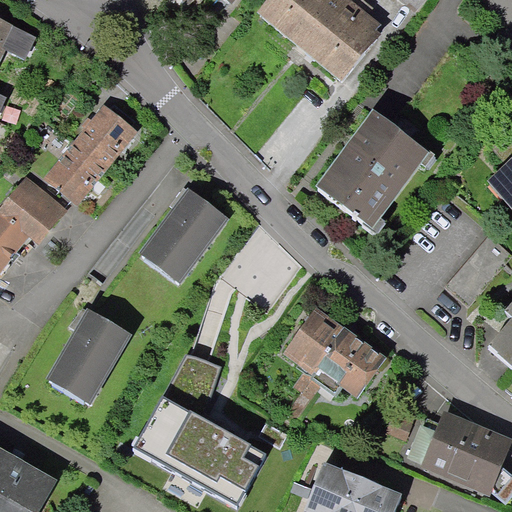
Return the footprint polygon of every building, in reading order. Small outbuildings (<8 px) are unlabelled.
[(198,0),(176,0),(189,11),(198,0)] [(221,0),(238,14),(249,0),(221,0)] [(275,0),(260,21),(348,89),(390,35),(396,40),(416,15),(401,3),(403,0),(275,0)] [(0,76),(20,33),(0,23),(0,76)] [(134,133),(102,106),(42,178),(74,205),(134,133)] [(330,199),(385,238),(439,162),(384,123),(330,199)] [(511,169),(493,188),(511,207),(511,169)] [(72,215),(27,179),(0,213),(0,278),(29,241),(43,252),(72,215)] [(140,257),(179,286),(226,222),(187,193),(140,257)] [(511,268),(511,262),(490,242),(445,291),(470,314),(511,268)] [(318,307),(284,353),(311,374),(344,327),(318,307)] [(48,382),(90,406),(131,337),(90,313),(48,382)] [(342,386),(358,397),(386,356),(344,327),(311,374),(309,377),(336,395),(342,386)] [(511,336),(498,354),(511,365),(511,336)] [(185,357),(163,398),(203,420),(221,371),(185,357)] [(203,420),(163,398),(133,451),(237,510),(267,457),(203,420)] [(422,466),(491,495),(491,491),(506,503),(511,495),(511,472),(499,462),(510,438),(444,411),(437,428),(425,423),(410,458),(423,464),(422,466)] [(395,412),(386,432),(408,442),(417,422),(395,412)] [(258,436),(280,448),(288,434),(266,422),(258,436)] [(39,511),(55,484),(0,452),(0,511),(39,511)] [(322,464),(303,511),(395,511),(402,496),(322,464)]
